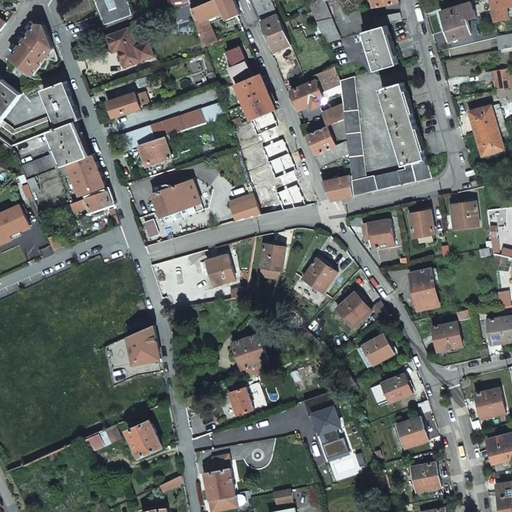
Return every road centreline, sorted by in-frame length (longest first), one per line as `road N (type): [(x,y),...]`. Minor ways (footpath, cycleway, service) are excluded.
road 1 (residential): [(413,0),(462,179),(330,210)]
road 2 (residential): [(142,258),(163,319),(197,511)]
road 3 (residential): [(41,0),(131,229)]
road 4 (residential): [(242,0),(330,210)]
road 5 (residential): [(330,210),(438,376)]
road 6 (residential): [(142,258),(330,210)]
road 7 (residential): [(0,287),(131,229)]
road 8 (residential): [(438,376),(477,511)]
